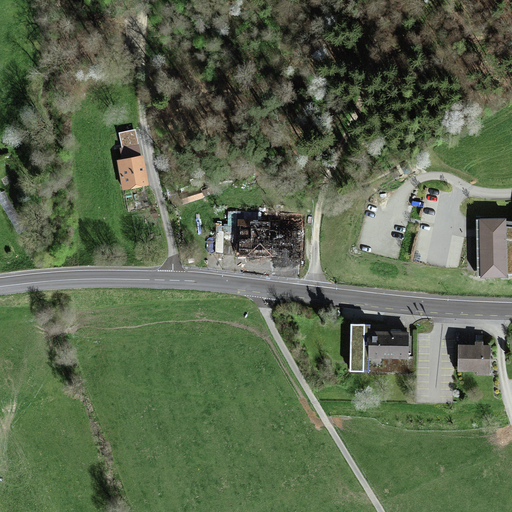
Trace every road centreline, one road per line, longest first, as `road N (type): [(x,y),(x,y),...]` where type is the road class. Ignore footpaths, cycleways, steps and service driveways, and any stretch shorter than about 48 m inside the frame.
road 1 (residential): [(146,0),(142,114),(172,280)]
road 2 (track): [(265,288),(269,322),(382,511)]
road 3 (secondary): [(313,293),(511,310)]
road 4 (unclassified): [(313,293),(318,208),(356,108)]
road 5 (secondary): [(0,286),(172,280)]
road 6 (secondary): [(172,280),(313,293)]
